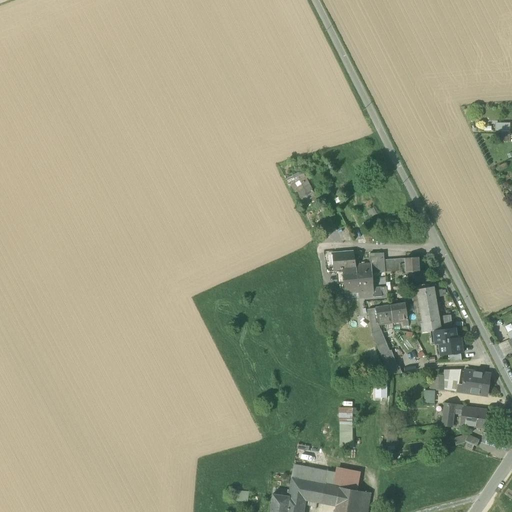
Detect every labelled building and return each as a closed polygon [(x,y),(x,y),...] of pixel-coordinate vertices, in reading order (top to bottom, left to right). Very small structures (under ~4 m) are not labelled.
[(510,123),(495,123),(495,131),(510,132),(510,123)] [(501,143),(510,143),(510,135),(501,135),(501,143)] [(303,175),(294,179),(296,184),(299,182),(300,183),(307,180),(303,175)] [(291,186),(296,184),(294,179),(292,176),(286,179),(290,187),(291,187),(291,186)] [(297,191),(306,209),(315,204),(313,201),(316,199),(307,180),(300,183),(299,182),(296,184),(291,186),(291,187),(294,193),(297,191)] [(377,214),(374,208),(367,211),(370,218),(377,214)] [(329,218),(323,221),(329,232),(335,229),(329,218)] [(322,236),(329,232),(323,221),(317,224),(322,236)] [(338,272),(342,271),(343,271),(342,269),(356,268),(356,265),(353,251),(334,253),(336,272),(338,272)] [(369,258),(370,264),(371,264),(372,274),(385,273),(384,260),(383,254),(369,254),(369,258)] [(411,274),(411,282),(425,281),(425,271),(418,272),(417,258),(405,259),(406,274),(411,274)] [(405,259),(390,260),(391,272),(402,271),(402,274),(406,274),(405,259)] [(372,279),(372,274),(371,264),(370,264),(359,265),(356,265),(356,268),(357,280),(358,280),(372,279)] [(357,280),(356,268),(342,269),(343,271),(342,271),(343,283),(344,294),(350,293),(355,293),(355,298),(359,298),(359,292),(358,280),(357,280)] [(373,284),(372,279),(358,280),(359,292),(359,298),(373,297),(373,294),(373,293),(373,289),(372,284),(373,284)] [(410,287),(418,325),(420,325),(420,324),(422,323),(417,290),(416,286),(410,287)] [(373,294),(373,297),(382,297),(382,295),(381,288),(373,289),(373,293),(373,294)] [(417,290),(422,323),(439,321),(433,288),(417,290)] [(405,304),(390,306),(393,323),(408,321),(405,304)] [(379,325),(393,323),(390,306),(375,308),(378,325),(379,325)] [(371,327),(378,325),(375,308),(368,310),(371,327)] [(441,330),(439,321),(422,323),(420,324),(420,325),(422,333),(433,331),(441,330)] [(380,329),(379,325),(378,325),(371,327),(372,333),(373,335),(387,370),(397,367),(391,351),(389,351),(381,329),(380,329)] [(439,344),(440,357),(449,356),(461,354),(462,354),(460,338),(456,339),(455,329),(441,330),(433,331),(434,344),(439,344)] [(449,356),(450,362),(461,361),(461,354),(449,356)] [(387,370),(389,375),(402,374),(399,366),(397,367),(387,370)] [(445,390),(451,390),(451,388),(452,380),(457,380),(458,372),(445,372),(445,378),(445,385),(445,390)] [(458,392),(486,395),(488,375),(466,372),(464,386),(459,385),(458,392)] [(424,404),(435,404),(434,391),(424,391),(424,404)] [(452,427),(453,413),(454,405),(444,404),(442,426),(452,427)] [(463,406),(454,405),(453,413),(462,414),(462,407),(463,407),(463,406)] [(487,410),(463,407),(462,407),(462,414),(460,426),(484,429),(487,410)] [(339,423),(352,424),(352,408),(339,408),(339,423)] [(352,424),(339,423),(339,449),(352,449),(352,424)] [(482,443),(493,447),(494,436),(484,433),(482,443)] [(387,434),(387,446),(396,446),(396,434),(387,434)] [(456,447),(465,443),(463,436),(453,439),(456,447)] [(465,441),(476,447),(478,442),(478,440),(468,436),(465,441)] [(493,447),(505,451),(509,440),(494,436),(493,447)] [(474,446),(467,443),(464,449),(471,452),(474,446)] [(293,465),(291,479),(288,497),(286,511),(303,511),(305,500),(321,503),(325,484),(300,480),(302,467),(293,465)] [(325,484),(326,485),(328,473),(302,467),(300,480),(325,484)] [(337,469),(337,474),(336,481),(357,485),(359,473),(337,469)] [(356,491),(357,485),(336,481),(337,474),(328,473),(326,485),(339,487),(356,491)] [(325,484),(321,503),(335,507),(339,487),(326,485),(325,484)] [(335,507),(334,511),(357,511),(361,492),(356,491),(339,487),(335,507)] [(235,501),(248,502),(248,492),(235,491),(235,501)] [(366,511),(370,493),(361,492),(357,511),(366,511)] [(286,511),(288,497),(272,495),(269,511),(286,511)]
